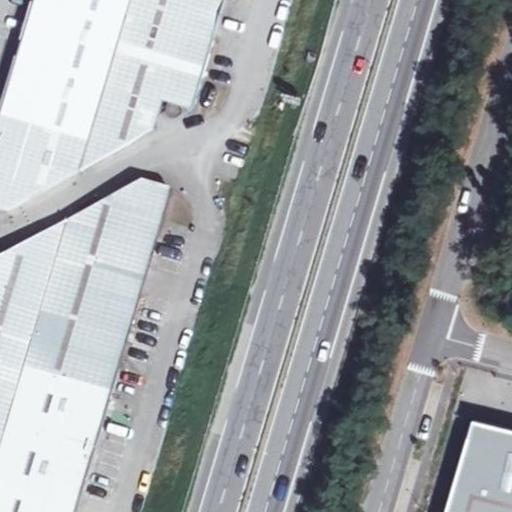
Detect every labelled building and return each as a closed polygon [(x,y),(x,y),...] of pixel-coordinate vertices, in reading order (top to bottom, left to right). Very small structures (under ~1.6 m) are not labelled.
[(39,0),(26,46),(33,48),(29,63),(21,67),(25,76),(21,90),(14,88),(0,133),(0,209),(10,213),(158,134),(166,106),(172,107),(170,112),(170,117),(173,121),(179,121),(182,118),(183,112),(179,109),(195,113),(217,40),(209,38),(213,23),(217,23),(220,21),(222,18),(222,15),(220,12),(217,10),(220,0),(39,0)] [(209,38),(217,40),(228,0),(220,0),(217,10),(220,12),(222,15),(222,18),(220,21),(217,23),(213,23),(209,38)] [(33,48),(26,46),(14,88),(21,90),(25,76),(21,67),(29,63),(33,48)] [(0,264),(0,511),(69,511),(74,497),(81,499),(140,299),(132,296),(142,264),(147,263),(150,253),(153,253),(170,196),(142,189),(0,264)] [(132,296),(140,299),(153,253),(150,253),(147,263),(142,264),(132,296)] [(511,511),(511,431),(485,426),(457,511),(511,511)] [(77,511),(81,499),(74,497),(69,511),(77,511)]
